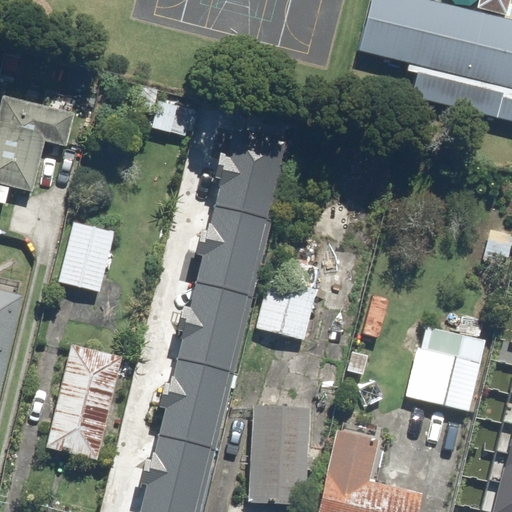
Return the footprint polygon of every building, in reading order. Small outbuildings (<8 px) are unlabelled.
[(511,22),(423,0),(355,0),(340,61),(511,104),(511,22)] [(51,107),(2,96),(0,104),(0,183),(32,191),(43,141),(65,146),(73,113),(51,107)] [(158,101),(151,127),(186,135),(192,109),(158,101)] [(224,133),(134,511),(200,511),(287,148),(224,133)] [(55,282),(98,292),(113,231),(70,221),(55,282)] [(267,278),(255,328),(303,339),(315,289),(267,278)] [(0,387),(0,386),(22,296),(0,291),(0,387)] [(417,348),(406,395),(469,410),(480,363),(479,362),(483,342),(426,329),(421,349),(417,348)] [(70,345),(46,448),(97,460),(121,357),(70,345)] [(282,380),(289,394),(325,377),(318,363),(282,380)] [(310,407),(253,405),(248,502),(305,504),(310,407)] [(511,511),(511,406),(487,511),(511,511)] [(317,511),(416,511),(421,494),(368,481),(378,440),(337,431),(327,471),(317,511)]
